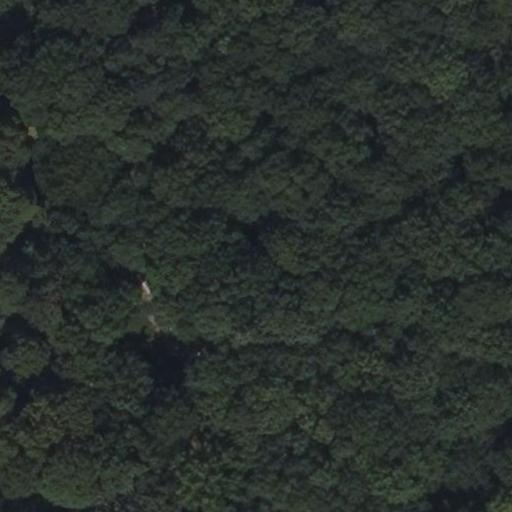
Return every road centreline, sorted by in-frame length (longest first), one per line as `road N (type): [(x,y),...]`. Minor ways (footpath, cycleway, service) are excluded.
road 1 (track): [(295,511),(0,73)]
road 2 (track): [(0,73),(184,0)]
